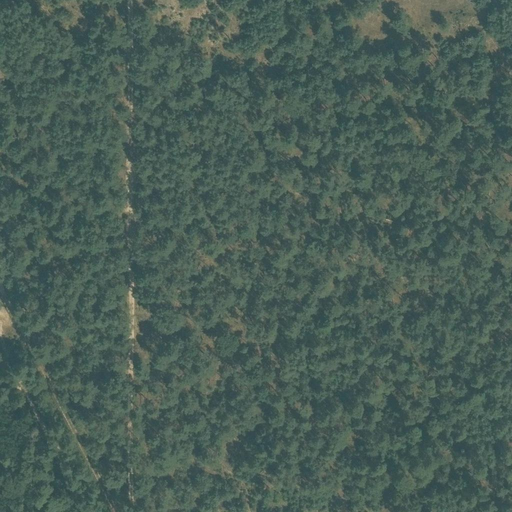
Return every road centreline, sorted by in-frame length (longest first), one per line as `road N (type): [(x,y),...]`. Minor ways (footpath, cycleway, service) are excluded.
road 1 (track): [(130,0),(132,511)]
road 2 (track): [(0,276),(123,511)]
